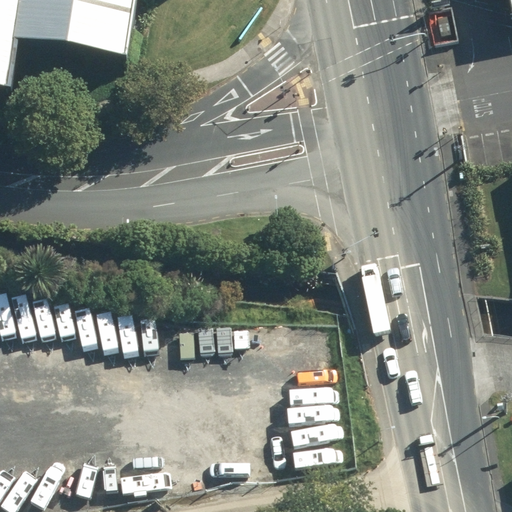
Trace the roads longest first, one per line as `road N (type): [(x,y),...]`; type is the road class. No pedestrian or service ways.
road 1 (secondary): [(381,125),(455,511)]
road 2 (unclassified): [(381,125),(316,170),(189,194),(71,191)]
road 3 (unclassified): [(71,191),(185,148),(381,125)]
road 4 (secondary): [(71,191),(278,57),(321,0)]
road 5 (secondary): [(356,0),(381,125)]
